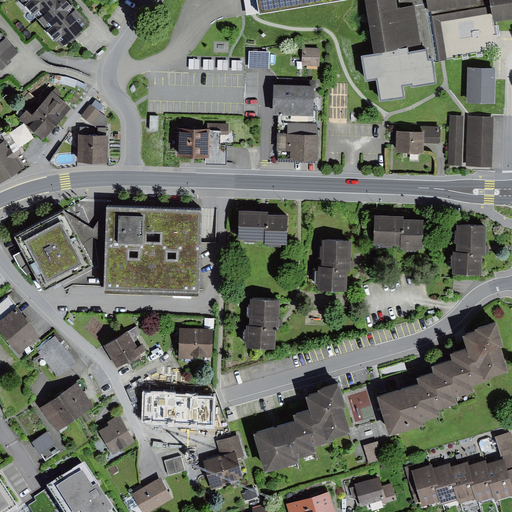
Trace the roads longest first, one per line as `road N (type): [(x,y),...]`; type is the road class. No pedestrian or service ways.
road 1 (primary): [(511,192),(130,178)]
road 2 (residential): [(511,287),(494,289),(436,334),(226,398)]
road 3 (residential): [(0,259),(112,374),(151,470)]
road 4 (residential): [(130,178),(134,121),(113,94),(109,67),(156,0)]
road 5 (primary): [(130,178),(44,186),(0,203)]
